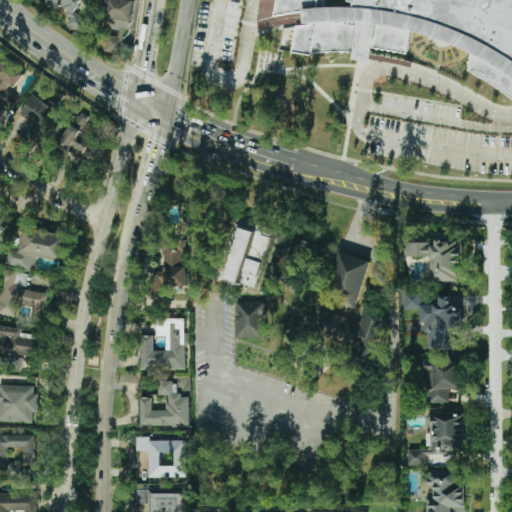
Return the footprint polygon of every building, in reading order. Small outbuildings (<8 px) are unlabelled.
[(45,0),(72,15),(67,24),(82,32),(89,20),(74,11),(81,0),(45,0)] [(133,1),(125,0),(109,0),(103,51),(121,53),(124,28),(129,29),(133,1)] [(511,0),(511,88),(503,87),(457,80),(447,79),(306,56),(309,32),(276,27),(280,0),(511,0)] [(0,62),(0,103),(10,110),(18,99),(9,92),(22,74),(2,60),(0,62)] [(12,132),(34,146),(60,107),(51,101),(49,105),(35,96),(12,132)] [(63,146),(94,156),(101,134),(84,129),(88,116),(75,111),(63,146)] [(67,235),(22,227),(18,250),(8,248),(5,265),(33,270),(36,257),(62,262),(67,235)] [(261,262),(246,258),(254,232),(239,227),(223,279),(253,288),(261,262)] [(186,285),(186,264),(182,264),(182,251),(185,251),(185,238),(170,238),(170,247),(163,247),(163,268),(152,268),(151,295),(164,295),(164,285),(186,285)] [(429,280),(460,280),(460,240),(434,240),(434,242),(406,242),(406,256),(429,256),(429,280)] [(346,297),(360,300),(370,260),(338,252),(330,284),(348,288),(346,297)] [(0,301),(0,314),(15,316),(16,305),(30,307),(29,315),(44,318),(47,293),(25,290),(27,273),(5,270),(0,301)] [(460,349),(460,309),(451,310),(451,295),(439,296),(439,304),(420,304),(420,293),(405,293),(405,309),(419,309),(419,323),(425,323),(425,349),(460,349)] [(264,338),(264,301),(235,301),(235,338),(264,338)] [(141,335),(141,369),(185,368),(184,317),(156,318),(156,336),(165,335),(166,350),(153,350),(153,335),(141,335)] [(0,368),(21,371),(22,356),(41,358),(44,336),(20,333),(21,328),(0,325),(0,368)] [(449,402),(449,389),(461,388),(461,360),(423,361),(424,402),(449,402)] [(189,425),(188,395),(176,395),(176,381),(158,381),(158,395),(166,395),(167,410),(152,410),(152,397),(139,397),(140,425),(189,425)] [(0,421),(32,422),(32,412),(36,412),(36,386),(0,384),(0,421)] [(459,452),(459,441),(464,441),(464,412),(429,413),(430,452),(459,452)] [(34,434),(0,434),(0,465),(6,465),(6,477),(20,477),(20,463),(7,463),(7,447),(22,447),(22,463),(35,462),(34,434)] [(186,477),(186,440),(149,441),(149,436),(136,437),(136,451),(148,450),(149,477),(186,477)] [(407,450),(407,465),(425,465),(424,453),(429,453),(429,449),(407,450)] [(392,462),(380,462),(380,470),(392,469),(392,462)] [(426,511),(450,511),(450,507),(464,507),(464,484),(454,484),(454,471),(425,472),(425,485),(432,485),(433,498),(426,498),(426,511)] [(137,511),(182,511),(182,489),(137,490),(137,511)] [(36,511),(36,493),(0,494),(0,511),(8,511),(24,510),(24,511),(36,511)]
